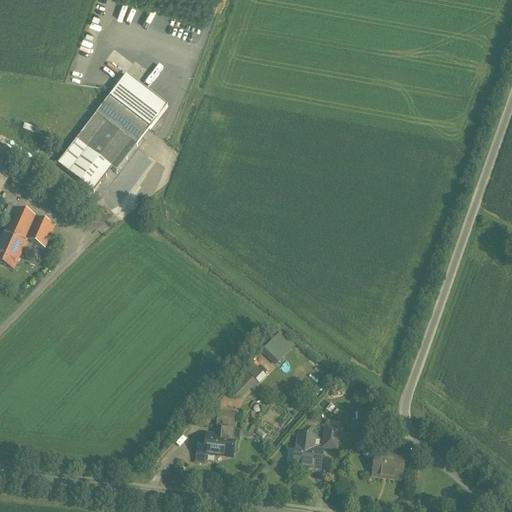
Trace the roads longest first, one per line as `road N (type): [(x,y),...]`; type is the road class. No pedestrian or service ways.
road 1 (unclassified): [(511,99),(402,415),(415,441),(499,511)]
road 2 (secondary): [(0,477),(254,511)]
